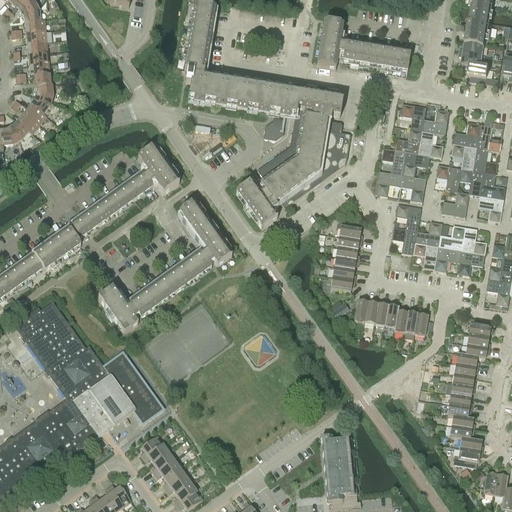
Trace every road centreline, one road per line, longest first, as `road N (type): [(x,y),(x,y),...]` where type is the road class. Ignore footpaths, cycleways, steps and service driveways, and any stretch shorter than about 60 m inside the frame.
road 1 (residential): [(252,478),(437,347),(445,308)]
road 2 (residential): [(206,182),(160,210),(182,242),(120,286),(65,207)]
road 3 (residential): [(445,308),(447,295),(374,283),(384,227),(350,180)]
road 4 (residential): [(154,112),(244,128),(253,141),(248,154),(206,182)]
road 5 (residential): [(511,321),(492,438),(511,469)]
road 6 (residential): [(44,511),(117,464),(155,511)]
road 7 (residential): [(289,73),(296,37),(230,26),(224,61)]
road 8 (residential): [(154,112),(117,60),(145,32),(150,0)]
road 9 (residential): [(33,163),(86,125),(154,112)]
